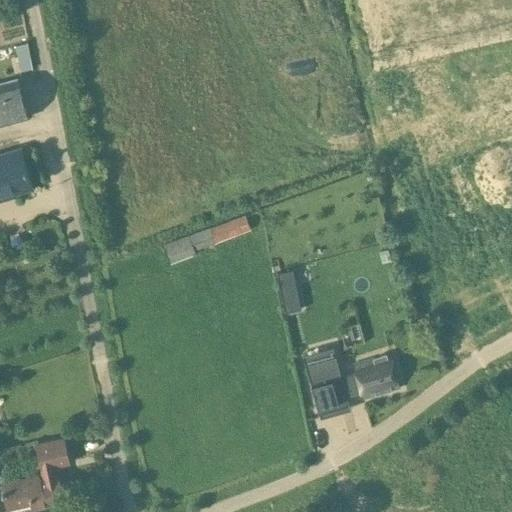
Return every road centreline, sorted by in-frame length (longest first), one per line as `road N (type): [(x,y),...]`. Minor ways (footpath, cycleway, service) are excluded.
road 1 (residential): [(133,511),(32,0)]
road 2 (residential): [(216,511),(297,486),(511,343)]
